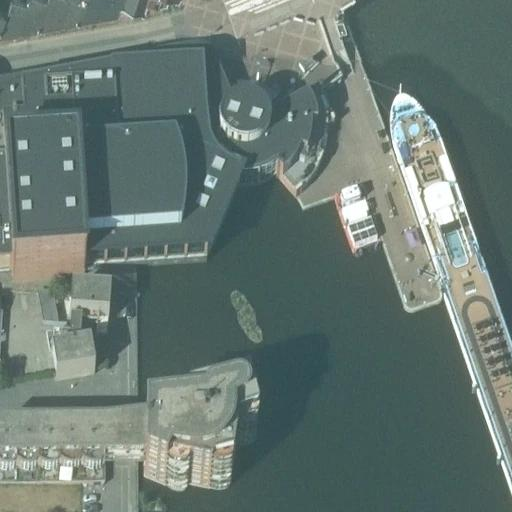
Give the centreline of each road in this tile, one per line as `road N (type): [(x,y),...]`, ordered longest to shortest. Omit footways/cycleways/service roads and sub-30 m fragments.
road 1 (unclassified): [(0,61),(101,47),(263,0)]
road 2 (residential): [(0,403),(125,401)]
